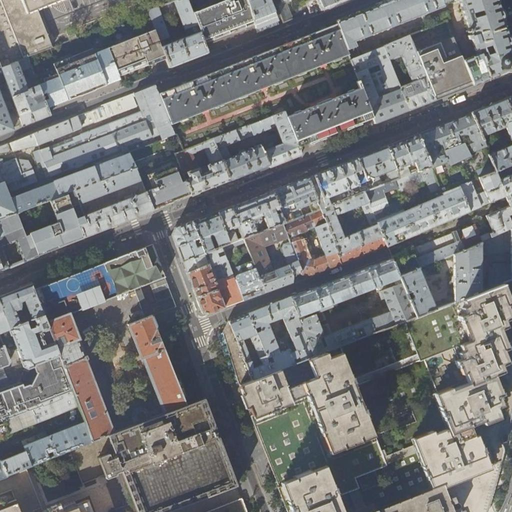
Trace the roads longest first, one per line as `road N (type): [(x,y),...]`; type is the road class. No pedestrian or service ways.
road 1 (residential): [(511,84),(153,223)]
road 2 (residential): [(193,327),(388,252)]
road 3 (residential): [(266,511),(193,327)]
road 4 (residential): [(153,223),(0,282)]
